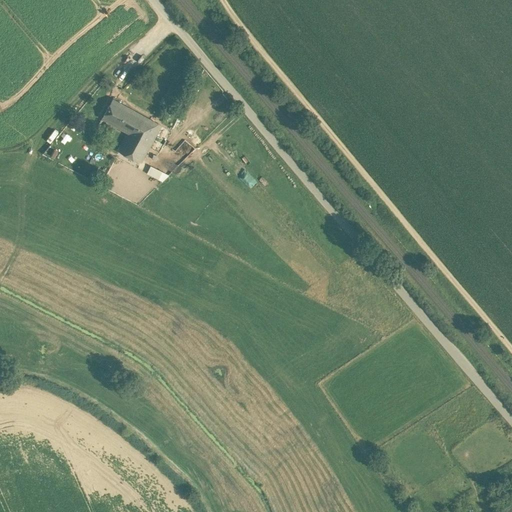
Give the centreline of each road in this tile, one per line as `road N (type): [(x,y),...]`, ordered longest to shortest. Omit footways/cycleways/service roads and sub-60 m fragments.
road 1 (unclassified): [(511,423),(151,0)]
road 2 (track): [(511,351),(257,49),(227,0)]
